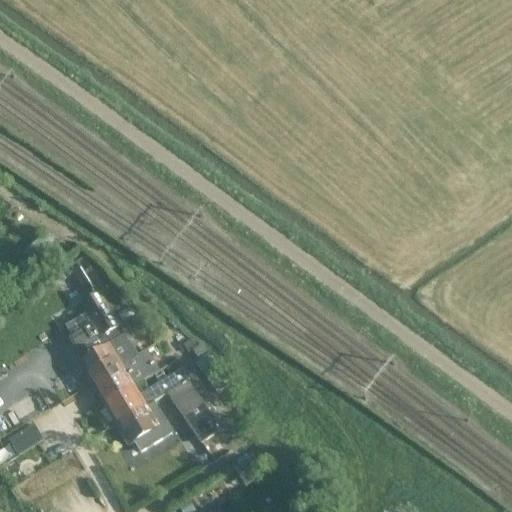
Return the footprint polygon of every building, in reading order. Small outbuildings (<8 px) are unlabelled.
[(63,252),(47,234),(23,254),(39,273),(63,252)] [(99,294),(82,304),(94,324),(103,339),(121,329),(99,294)] [(80,364),(93,385),(138,358),(121,329),(103,339),(94,324),(69,339),(83,362),(80,364)] [(198,348),(193,341),(184,347),(189,354),(198,348)] [(215,366),(209,356),(196,365),(202,374),(204,373),(215,366)] [(93,385),(105,405),(133,388),(127,378),(144,368),(138,358),(93,385)] [(133,388),(105,405),(118,426),(151,406),(169,395),(186,385),(189,383),(182,371),(139,397),(133,388)] [(219,433),(186,385),(169,395),(202,444),(219,433)] [(164,426),(151,406),(118,426),(130,446),(164,426)] [(34,427),(9,443),(18,458),(44,442),(34,427)]
